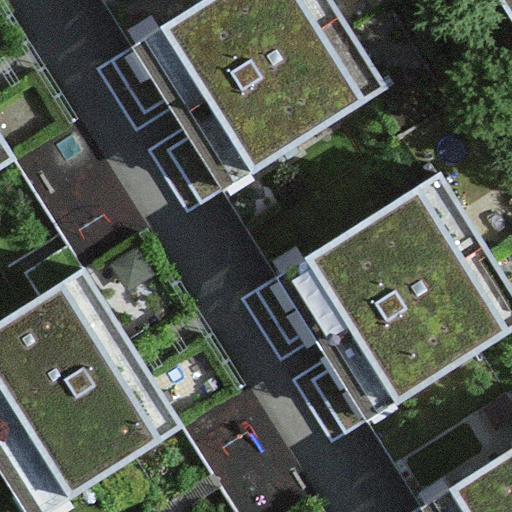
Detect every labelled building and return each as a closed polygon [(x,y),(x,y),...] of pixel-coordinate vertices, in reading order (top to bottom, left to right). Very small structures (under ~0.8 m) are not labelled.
[(243,210),(393,113),(318,0),(236,0),(145,59),(243,210)] [(0,181),(34,160),(0,108),(0,181)] [(392,440),(511,361),(511,298),(443,192),(294,289),(338,357),(392,440)] [(0,446),(42,511),(81,511),(203,433),(155,360),(105,283),(0,351),(0,446)] [(230,418),(196,440),(241,511),(258,511),(281,498),(230,418)] [(511,511),(511,473),(452,511),(511,511)]
